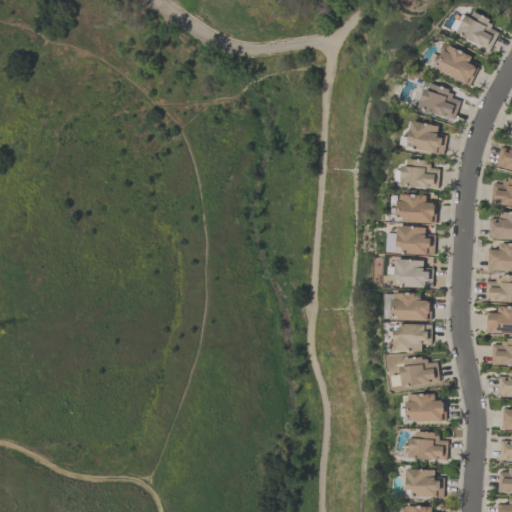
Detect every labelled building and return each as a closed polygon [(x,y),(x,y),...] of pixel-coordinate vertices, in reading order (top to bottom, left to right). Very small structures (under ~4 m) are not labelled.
[(488,22),(493,24),(491,28),(499,32),(490,49),(457,32),(462,22),(460,20),(463,14),(466,16),(466,15),(471,17),(474,11),(490,19),(488,22)] [(470,85),(436,68),(437,65),(436,65),(444,49),(445,50),(448,44),(472,56),(469,62),(479,67),(470,85)] [(454,118),(451,116),(450,118),(419,106),(426,88),(429,89),(432,83),(450,89),(449,92),(453,94),(452,97),(461,100),(454,118)] [(439,126),(437,133),(448,135),(444,155),(412,148),(412,147),(407,146),(409,136),(408,136),(409,129),(410,129),(412,120),(439,126)] [(511,169),(496,165),(501,146),(510,148),(511,141),(511,169)] [(403,165),(408,166),(408,158),(431,161),(431,168),(440,169),(438,188),(401,185),(403,165)] [(511,205),(490,203),(493,182),(503,184),(503,179),(508,180),(508,177),(511,177),(511,205)] [(437,203),(436,223),(403,221),(403,220),(399,220),(399,217),(397,217),(398,201),(400,201),(400,194),(427,195),(427,202),(437,203)] [(511,210),(511,238),(496,238),(495,237),(488,237),(489,217),(499,218),(500,210),(511,210)] [(402,253),(402,252),(397,251),(397,242),(396,241),(397,233),(398,233),(399,226),(426,227),(426,234),(436,235),(434,255),(402,253)] [(487,268),(488,249),(499,249),(499,242),(511,242),(511,269),(491,269),(491,268),(487,268)] [(432,288),(401,286),(401,285),(395,284),(397,259),(424,260),(424,268),(433,268),(432,288)] [(511,301),(485,300),(486,280),(495,281),(496,277),(501,277),(501,273),(511,273),(511,301)] [(399,320),(399,318),(393,318),(393,316),(392,316),(392,299),(395,299),(395,293),(421,293),(421,300),(431,300),(431,320),(399,320)] [(486,331),(487,312),(498,312),(498,305),(511,305),(511,333),(490,332),(486,331)] [(432,324),(431,344),(422,344),(422,351),(394,350),(394,325),(399,325),(399,323),(432,324)] [(403,358),(422,356),(422,360),(427,359),(428,363),(437,362),(439,382),(402,386),(402,385),(392,386),(391,376),(397,375),(396,368),(400,368),(400,366),(404,366),(403,358)] [(511,396),(505,396),(498,395),(498,375),(509,375),(509,369),(511,369),(511,396)] [(445,401),(446,421),(413,421),(413,420),(407,420),(407,417),(406,417),(406,401),(408,401),(408,394),(434,393),(434,401),(445,401)] [(503,408),(511,408),(511,428),(502,428),(503,408)] [(439,439),(447,440),(446,460),(409,457),(410,445),(407,445),(407,439),(411,439),(411,438),(415,438),(416,431),(434,432),(434,436),(439,436),(439,439)] [(511,440),(511,433),(511,460),(507,460),(507,459),(501,459),(502,440),(511,440)] [(509,471),(509,467),(511,467),(511,491),(498,491),(499,471),(509,471)] [(444,497),(412,496),(412,494),(406,494),(407,468),(435,469),(434,477),(444,477),(444,497)] [(511,511),(498,511),(499,504),(510,504),(510,497),(511,497),(511,511)]
